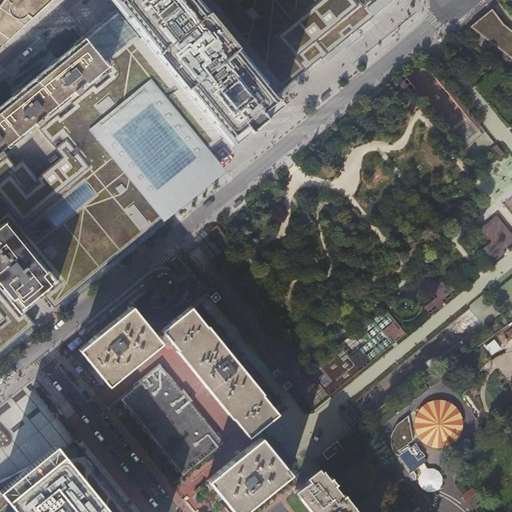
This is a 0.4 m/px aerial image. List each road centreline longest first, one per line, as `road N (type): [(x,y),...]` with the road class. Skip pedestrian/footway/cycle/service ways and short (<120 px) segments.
road 1 (residential): [(449,13),(35,349)]
road 2 (residential): [(167,511),(35,349)]
